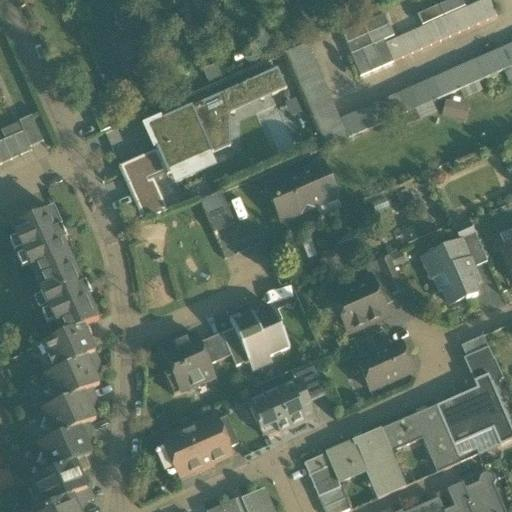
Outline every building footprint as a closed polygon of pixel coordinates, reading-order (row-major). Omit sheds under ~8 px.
[(326,0),(338,24),(359,15),(351,0),(326,0)] [(385,45),(393,64),(496,19),(488,0),(385,45)] [(461,0),(451,0),(438,6),(443,17),(465,8),(461,0)] [(437,7),(416,16),(421,27),(442,18),(437,7)] [(341,34),(351,56),(383,42),(393,38),(384,16),(341,34)] [(400,37),(421,27),(416,16),(395,25),(400,37)] [(134,37),(115,46),(124,67),(143,58),(134,37)] [(360,78),(393,64),(385,45),(383,42),(351,56),(360,78)] [(511,45),(339,121),(347,141),(414,111),(432,104),(511,69),(511,45)] [(284,55),(325,150),(347,141),(339,121),(306,46),(284,55)] [(216,65),(202,71),(209,86),(223,80),(216,65)] [(191,109),(212,157),(230,148),(229,116),(287,90),(276,72),(191,109)] [(85,102),(100,135),(121,125),(107,93),(85,102)] [(295,100),(284,105),(290,119),(301,114),(295,100)] [(469,108),(445,102),(441,118),(464,124),(469,108)] [(437,115),(432,104),(414,111),(419,123),(437,115)] [(156,153),(166,176),(167,177),(168,176),(210,157),(212,157),(191,109),(145,129),(156,153)] [(19,123),(23,133),(30,149),(43,143),(31,118),(19,123)] [(0,132),(4,141),(23,133),(19,123),(0,132)] [(0,166),(32,152),(30,149),(23,133),(4,141),(0,143),(0,166)] [(166,176),(156,153),(119,169),(142,222),(163,213),(150,183),(166,176)] [(210,157),(168,176),(174,188),(216,170),(210,157)] [(282,219),(283,223),(337,200),(322,166),(272,188),(277,200),(274,208),(278,217),(282,219)] [(180,207),(167,177),(166,176),(150,183),(163,213),(180,207)] [(200,205),(213,235),(235,225),(221,195),(200,205)] [(10,229),(21,253),(40,245),(38,240),(61,230),(52,210),(10,229)] [(56,326),(61,338),(82,328),(98,321),(87,298),(90,297),(85,286),(82,287),(62,243),(66,241),(61,230),(38,240),(40,245),(21,253),(29,271),(31,271),(40,292),(39,293),(55,327),(56,326)] [(511,246),(511,230),(499,237),(504,250),(511,246)] [(461,244),(472,271),(473,271),(487,265),(475,238),(461,244)] [(444,294),(449,307),(465,300),(466,302),(477,297),(473,288),(471,283),(477,281),(473,271),(472,271),(461,244),(423,261),(432,281),(443,277),(449,291),(444,294)] [(501,251),(511,277),(511,246),(504,250),(501,251)] [(385,285),(390,297),(391,296),(403,291),(389,259),(365,269),(370,282),(371,281),(375,290),(385,285)] [(443,277),(432,281),(438,296),(444,294),(449,291),(443,277)] [(345,321),(351,334),(379,321),(387,318),(383,309),(375,290),(371,281),(370,282),(356,288),(355,286),(331,296),(342,322),(345,321)] [(383,309),(394,304),(391,296),(390,297),(385,285),(375,290),(383,309)] [(264,349),(268,359),(269,359),(289,350),(271,309),(271,308),(258,314),(256,310),(229,322),(233,331),(245,357),(246,356),(264,349)] [(88,342),(82,328),(61,338),(42,346),(54,374),(94,355),(88,342)] [(233,331),(221,336),(197,346),(207,368),(231,358),(236,369),(248,364),(249,363),(246,356),(245,357),(233,331)] [(354,346),(361,363),(389,350),(382,334),(354,346)] [(164,376),(173,398),(213,381),(207,368),(197,346),(194,337),(162,351),(172,373),(164,376)] [(461,348),(466,359),(488,350),(483,339),(461,348)] [(357,364),(370,392),(412,374),(403,353),(398,355),(395,348),(389,350),(361,363),(357,364)] [(249,363),(248,364),(251,373),(271,364),(269,359),(268,359),(264,349),(246,356),(249,363)] [(463,360),(473,384),(488,378),(490,384),(501,379),(494,362),(493,362),(488,350),(466,359),(463,360)] [(95,355),(94,355),(54,374),(44,378),(57,405),(82,394),(91,390),(98,387),(95,379),(88,377),(86,373),(91,370),(100,366),(95,355)] [(305,397),(308,405),(327,397),(312,364),(290,374),(295,384),(296,384),(301,395),(305,397)] [(88,377),(95,379),(91,370),(86,373),(88,377)] [(499,449),(511,442),(511,433),(490,384),(488,378),(473,384),(476,391),(436,409),(453,449),(492,432),(499,449)] [(262,438),(268,440),(306,423),(303,416),(301,411),(309,407),(308,405),(305,397),(301,395),(296,384),(295,384),(248,405),(262,438)] [(82,394),(87,405),(96,401),(91,390),(82,394)] [(87,405),(82,394),(57,405),(41,413),(53,440),(79,428),(88,424),(95,421),(92,414),(85,412),(84,412),(82,407),(87,405)] [(85,412),(92,414),(87,405),(82,407),(84,412),(85,412)] [(301,411),(303,416),(312,413),(309,407),(301,411)] [(436,409),(381,432),(390,455),(423,441),(431,458),(435,457),(442,473),(460,465),(458,460),(453,449),(436,409)] [(215,423),(227,451),(238,446),(226,418),(215,423)] [(163,444),(179,481),(231,458),(227,451),(215,423),(215,421),(163,444)] [(79,428),(84,439),(93,435),(88,424),(79,428)] [(84,439),(79,428),(53,440),(37,447),(50,474),(74,464),(84,459),(92,455),(88,448),(82,446),(81,446),(79,442),(84,439)] [(405,489),(390,455),(381,432),(326,456),(331,468),(336,479),(339,486),(366,474),(371,485),(379,481),(386,497),(405,489)] [(492,432),(453,449),(458,460),(475,453),(477,458),(499,449),(492,432)] [(82,446),(88,448),(84,439),(79,442),(81,446),(82,446)] [(304,466),(309,478),(331,468),(326,456),(304,466)] [(74,464),(79,475),(89,470),(84,459),(74,464)] [(79,475),(74,464),(50,474),(30,483),(42,510),(86,491),(79,475)] [(309,478),(314,489),(336,479),(331,468),(309,478)] [(0,494),(15,487),(7,470),(0,473),(0,494)] [(454,510),(449,511),(501,511),(492,488),(494,484),(492,479),(486,476),(481,478),(478,484),(479,486),(463,492),(461,487),(447,493),(454,510)] [(314,489),(318,500),(341,490),(339,486),(336,479),(314,489)] [(379,481),(371,485),(378,501),(386,497),(379,481)] [(71,498),(76,511),(82,511),(87,505),(94,502),(89,490),(86,491),(71,498)] [(318,500),(323,511),(345,501),(341,490),(318,500)] [(86,491),(42,510),(38,511),(76,511),(71,498),(86,491)] [(271,511),(263,492),(216,511),(271,511)] [(345,501),(323,511),(350,511),(345,501)] [(441,511),(437,501),(412,511),(441,511)]
